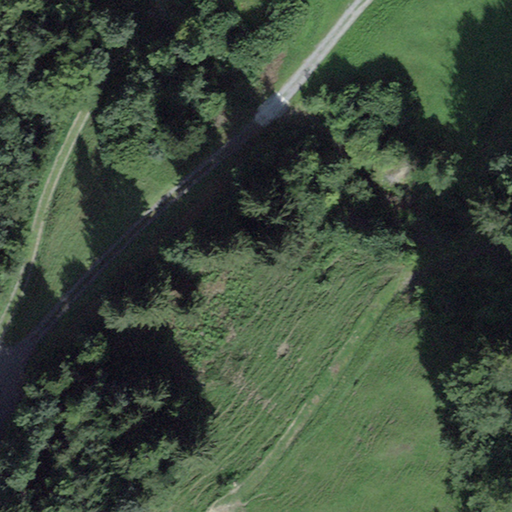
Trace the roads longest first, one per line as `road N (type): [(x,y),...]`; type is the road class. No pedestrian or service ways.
road 1 (track): [(231,511),(239,490),(387,292),(419,268),(474,246),(487,223),(482,132),(511,91)]
road 2 (track): [(7,353),(300,79),(371,0)]
road 3 (track): [(0,419),(15,296),(53,166),(85,105),(158,24),(157,0)]
